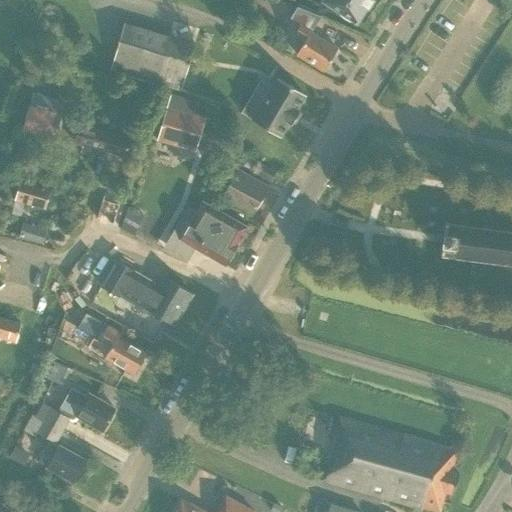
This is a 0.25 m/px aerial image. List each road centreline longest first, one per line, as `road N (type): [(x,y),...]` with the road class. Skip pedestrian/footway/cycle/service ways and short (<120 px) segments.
road 1 (tertiary): [(247,296),(425,0)]
road 2 (track): [(507,405),(232,323)]
road 3 (unclassified): [(31,320),(66,248),(104,236),(247,296)]
road 4 (tertiary): [(123,511),(247,296)]
road 5 (track): [(173,425),(375,511)]
